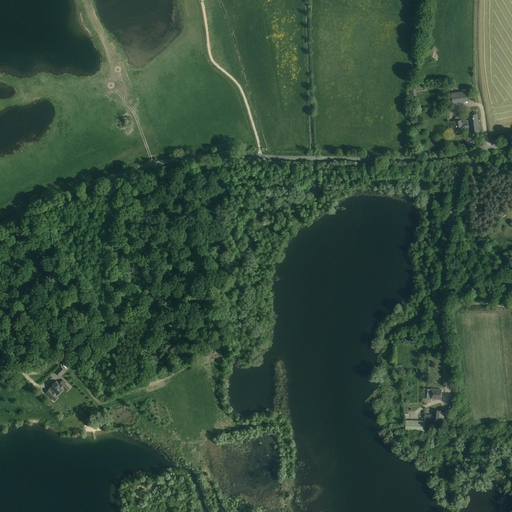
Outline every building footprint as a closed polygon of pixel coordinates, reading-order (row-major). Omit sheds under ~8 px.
[(453,102),(468,99),(467,91),(452,94),(453,102)] [(471,133),(480,132),(478,114),(469,115),(470,119),(471,126),(471,133)] [(462,127),(471,126),(470,119),(461,120),(462,127)] [(452,132),(463,130),(462,127),(461,120),(451,121),(452,132)] [(61,366),(55,371),(60,377),(66,372),(61,366)] [(71,388),(64,380),(59,385),(67,392),(71,388)] [(59,385),(58,386),(56,383),(46,393),(54,401),(64,392),(62,390),(63,388),(59,385)] [(442,390),(428,389),(427,398),(442,399),(442,390)] [(434,419),(441,419),(441,411),(441,410),(434,410),(433,415),(425,414),(425,421),(434,421),(434,419)] [(425,421),(407,420),(406,430),(424,431),(425,421)]
